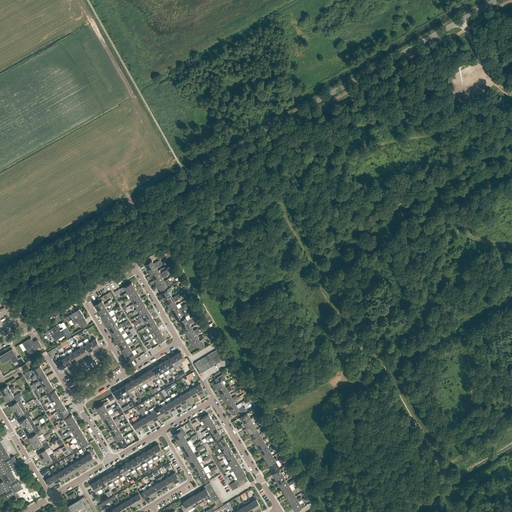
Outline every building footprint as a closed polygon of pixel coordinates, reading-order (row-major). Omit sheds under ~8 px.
[(148,269),(159,263),(161,261),(160,259),(154,263),(152,260),(149,261),(148,259),(142,262),(144,265),(145,264),(148,269)] [(160,265),(159,263),(148,269),(151,274),(158,270),(156,267),(160,265)] [(151,274),(154,280),(165,273),(168,272),(166,269),(160,273),(158,270),(151,274)] [(165,273),(154,280),(157,285),(164,280),(162,278),(169,274),(168,272),(165,273)] [(164,280),(157,285),(161,290),(173,283),(172,280),(170,282),(168,278),(164,280)] [(135,288),(132,282),(124,286),(120,288),(121,290),(125,288),(127,292),(128,292),(135,288)] [(160,293),(163,298),(170,294),(169,291),(172,289),(171,287),(160,293)] [(138,293),(135,288),(128,292),(127,292),(124,294),(125,296),(129,294),(131,297),(131,298),(138,293)] [(142,299),(138,293),(131,298),(131,297),(127,299),(128,301),(132,299),(134,303),(142,299)] [(170,294),(163,298),(167,304),(177,297),(180,295),(179,293),(172,297),(170,294)] [(178,299),(177,297),(167,304),(170,309),(177,304),(175,301),(178,299)] [(145,305),(142,299),(134,303),(130,305),(131,307),(135,305),(137,308),(138,309),(145,305)] [(104,304),(102,300),(94,304),(98,310),(105,306),(109,304),(109,303),(108,302),(104,304)] [(177,304),(170,309),(173,314),(184,308),(187,305),(186,303),(178,307),(177,304)] [(148,310),(145,305),(138,309),(137,308),(134,311),(135,313),(138,310),(141,314),(148,310)] [(108,310),(105,306),(98,310),(101,315),(108,311),(109,312),(112,309),(111,307),(108,310)] [(184,308),(173,314),(176,319),(186,313),(184,310),(185,310),(184,308)] [(79,309),(66,317),(69,321),(71,319),(74,325),(78,322),(80,326),(86,322),(87,322),(79,309)] [(152,316),(148,310),(141,314),(137,316),(139,319),(137,320),(139,323),(140,322),(144,320),(152,316)] [(111,315),(109,312),(108,311),(101,315),(104,321),(112,317),(116,315),(115,313),(111,315)] [(148,326),(155,321),(152,316),(144,320),(140,322),(141,324),(145,322),(147,325),(148,326)] [(179,321),(182,326),(193,319),(195,318),(194,316),(188,320),(186,316),(179,321)] [(114,321),(112,317),(104,321),(108,327),(115,322),(115,323),(119,321),(118,319),(114,321)] [(193,319),(182,326),(185,331),(192,327),(190,324),(197,320),(195,318),(193,319)] [(158,327),(155,321),(148,326),(147,325),(144,327),(145,329),(148,327),(151,331),(158,327)] [(118,326),(115,323),(115,322),(108,327),(111,332),(118,328),(119,329),(119,328),(122,326),(121,324),(118,326)] [(72,336),(67,327),(61,331),(57,325),(52,328),(52,329),(50,330),(53,335),(58,344),(61,342),(58,339),(65,335),(67,338),(72,336)] [(161,333),(158,327),(151,331),(147,333),(148,335),(152,333),(154,336),(154,337),(161,333)] [(194,330),(192,327),(185,331),(188,336),(199,330),(198,328),(194,330)] [(121,332),(119,328),(119,329),(118,328),(111,332),(114,338),(122,334),(126,332),(125,330),(121,332)] [(198,337),(196,334),(200,332),(199,330),(188,336),(191,341),(198,337)] [(122,334),(114,338),(118,343),(125,339),(125,340),(136,333),(134,331),(127,335),(128,335),(124,338),(122,334)] [(158,343),(165,338),(161,333),(154,337),(154,336),(150,339),(151,341),(155,338),(158,343)] [(29,353),(42,345),(38,340),(34,343),(31,337),(22,343),(29,353)] [(100,345),(96,338),(91,341),(89,337),(87,338),(89,342),(90,342),(94,349),(100,345)] [(200,340),(198,337),(191,341),(194,347),(197,345),(198,348),(204,345),(202,342),(205,340),(204,338),(200,340)] [(128,343),(125,340),(125,339),(118,343),(121,349),(128,345),(129,345),(132,343),(131,341),(128,343)] [(90,342),(89,342),(86,344),(84,340),(82,342),(84,345),(84,346),(84,345),(89,352),(94,349),(90,342)] [(84,346),(84,345),(80,348),(78,344),(76,345),(78,349),(79,349),(83,355),(89,352),(84,345),(84,346)] [(131,349),(129,345),(128,345),(121,349),(124,355),(132,350),(132,351),(136,349),(135,347),(131,349)] [(78,349),(75,351),(73,347),(71,348),(73,352),(77,359),(83,355),(79,349),(78,349)] [(21,363),(24,361),(21,356),(18,358),(12,349),(0,355),(0,359),(2,362),(11,357),(14,363),(19,360),(21,363)] [(73,352),(69,354),(67,350),(65,352),(67,355),(67,356),(68,355),(72,362),(77,359),(73,352)] [(135,356),(139,354),(138,352),(134,354),(132,351),(132,350),(124,355),(128,360),(135,356)] [(181,361),(185,358),(181,351),(175,355),(179,362),(181,366),(183,365),(181,361)] [(67,356),(67,355),(64,358),(61,354),(59,355),(62,359),(66,365),(72,362),(68,355),(67,356)] [(175,364),(179,362),(175,355),(169,358),(174,365),(173,365),(175,369),(177,368),(175,364)] [(62,359),(58,361),(56,357),(54,358),(56,362),(57,362),(61,369),(66,365),(62,359)] [(170,368),(173,365),(174,365),(169,358),(164,361),(168,368),(168,369),(170,372),(172,371),(170,368)] [(164,371),(168,369),(168,368),(164,361),(158,365),(162,372),(164,376),(166,375),(164,371)] [(43,371),(40,365),(33,369),(24,374),(27,380),(31,378),(28,374),(34,371),(36,374),(37,375),(43,371)] [(159,374),(162,372),(158,365),(153,368),(157,375),(156,375),(159,379),(161,378),(159,374)] [(153,368),(147,371),(151,378),(151,379),(153,383),(154,382),(156,384),(158,383),(157,380),(159,379),(156,375),(157,375),(153,368)] [(47,376),(43,371),(37,375),(36,374),(31,378),(27,380),(29,382),(37,376),(40,380),(47,376)] [(147,381),(151,379),(151,378),(147,371),(142,375),(146,382),(145,382),(148,386),(150,385),(147,381)] [(214,383),(218,388),(224,384),(222,381),(226,379),(223,374),(218,377),(219,380),(214,383)] [(142,384),(145,382),(146,382),(142,375),(136,378),(140,385),(142,389),(144,388),(142,384)] [(50,382),(47,376),(40,380),(36,382),(37,384),(41,382),(43,386),(50,382)] [(24,383),(21,377),(16,380),(19,386),(24,383)] [(140,385),(136,378),(130,381),(135,389),(134,389),(136,393),(139,391),(136,388),(140,385)] [(131,391),(134,389),(135,389),(130,381),(125,385),(129,392),(131,396),(133,395),(131,391)] [(53,388),(50,382),(43,386),(39,388),(40,390),(44,388),(47,392),(53,388)] [(204,391),(200,383),(196,386),(193,382),(191,383),(194,387),(198,394),(204,391)] [(226,387),(224,384),(218,388),(221,393),(231,387),(230,385),(226,387)] [(9,388),(7,385),(1,389),(4,395),(12,390),(14,389),(15,388),(14,386),(9,388)] [(125,394),(129,392),(125,385),(119,388),(123,395),(123,396),(125,399),(127,398),(125,394)] [(194,387),(190,389),(188,386),(186,387),(188,390),(188,391),(189,390),(193,397),(198,394),(194,387)] [(232,389),(231,387),(221,393),(224,398),(230,394),(229,391),(232,389)] [(120,398),(123,396),(123,395),(119,388),(114,392),(118,398),(117,399),(120,403),(122,402),(120,398)] [(15,391),(14,389),(12,390),(4,395),(7,401),(12,398),(13,400),(20,396),(22,395),(20,392),(14,396),(12,393),(15,391)] [(188,391),(188,390),(184,393),(182,389),(180,390),(182,394),(183,394),(187,401),(193,397),(189,390),(188,391)] [(49,396),(51,400),(52,400),(58,396),(55,390),(48,394),(44,396),(45,398),(49,396)] [(183,394),(182,394),(179,396),(177,392),(175,393),(177,397),(182,404),(187,401),(183,394)] [(232,397),(230,394),(224,398),(227,404),(237,397),(236,395),(232,397)] [(23,405),(20,400),(22,399),(20,396),(13,400),(15,402),(10,405),(13,411),(23,405)] [(62,401),(58,396),(52,400),(51,400),(47,402),(49,404),(52,402),(55,405),(55,406),(62,401)] [(177,397),(173,399),(171,396),(169,397),(171,401),(172,400),(176,408),(182,404),(177,397)] [(238,399),(237,397),(227,404),(230,408),(236,404),(235,402),(238,399)] [(171,401),(168,403),(165,399),(164,400),(166,404),(171,411),(176,408),(172,400),(171,401)] [(97,407),(100,413),(107,409),(107,408),(105,405),(109,402),(108,400),(103,403),(104,403),(97,407)] [(161,407),(165,414),(171,411),(166,404),(162,406),(158,400),(156,401),(160,407),(161,407)] [(65,407),(62,401),(55,406),(55,405),(51,408),(52,410),(56,407),(58,411),(65,407)] [(149,414),(147,416),(146,415),(146,414),(144,412),(145,411),(142,407),(141,408),(138,404),(136,406),(143,418),(144,417),(148,424),(154,421),(150,414),(149,414)] [(233,414),(244,408),(242,406),(238,408),(236,404),(230,408),(233,414)] [(26,410),(23,405),(13,411),(17,417),(21,414),(23,416),(29,412),(28,409),(26,410)] [(111,406),(107,408),(107,409),(100,413),(104,418),(110,414),(108,410),(112,408),(111,406)] [(160,407),(157,409),(154,406),(152,407),(155,411),(159,418),(165,414),(161,407),(160,407)] [(68,413),(65,407),(58,411),(49,416),(50,418),(57,414),(59,418),(61,416),(62,417),(68,413)] [(155,411),(151,413),(149,409),(147,410),(149,414),(150,414),(154,421),(159,418),(155,411)] [(33,421),(30,416),(31,415),(29,412),(23,416),(24,418),(20,421),(23,427),(30,423),(33,421)] [(114,412),(110,414),(104,418),(107,424),(114,420),(114,419),(112,416),(115,414),(114,412)] [(241,417),(244,423),(251,419),(247,413),(241,417)] [(66,420),(68,424),(75,420),(72,414),(65,418),(61,421),(62,423),(66,420)] [(203,421),(205,424),(212,420),(208,414),(202,418),(201,417),(198,419),(200,422),(203,421)] [(143,418),(140,420),(138,416),(136,417),(138,421),(143,428),(148,424),(144,417),(143,418)] [(117,417),(114,419),(114,420),(107,424),(110,430),(117,426),(117,425),(115,421),(119,419),(117,417)] [(138,421),(134,423),(132,419),(130,420),(133,424),(137,431),(143,428),(138,421)] [(252,421),(251,419),(244,423),(247,428),(254,424),(255,423),(253,421),(252,421)] [(78,426),(75,420),(68,424),(64,426),(65,428),(69,426),(71,429),(72,430),(78,426)] [(215,425),(212,420),(205,424),(202,426),(203,428),(206,426),(208,429),(215,425)] [(33,428),(30,423),(23,427),(26,433),(29,431),(30,433),(39,428),(37,425),(33,428)] [(121,423),(117,425),(117,426),(110,430),(113,435),(120,431),(118,427),(122,425),(121,423)] [(257,429),(254,424),(247,428),(250,433),(257,429)] [(218,430),(215,425),(208,429),(204,431),(206,433),(210,431),(211,434),(218,430)] [(82,431),(78,426),(72,430),(71,429),(67,432),(69,434),(72,431),(75,435),(82,431)] [(174,434),(177,440),(184,436),(187,434),(182,426),(177,429),(179,432),(174,434)] [(38,436),(36,433),(41,431),(39,428),(30,433),(32,436),(29,437),(32,443),(44,436),(42,434),(38,436)] [(124,428),(120,431),(113,435),(117,441),(124,437),(123,436),(124,436),(121,433),(125,430),(124,428)] [(260,434),(257,429),(250,433),(253,439),(260,434)] [(218,430),(211,434),(207,437),(209,439),(213,437),(215,440),(221,436),(218,430)] [(85,437),(82,431),(75,435),(71,437),(72,439),(76,437),(78,440),(78,441),(85,437)] [(0,476),(3,480),(0,481),(0,494),(5,491),(6,493),(5,494),(9,502),(17,497),(14,493),(22,487),(18,480),(17,480),(11,470),(19,465),(14,456),(10,458),(6,451),(4,452),(0,445),(0,440),(3,438),(0,433),(0,476)] [(125,438),(129,436),(127,434),(124,436),(123,436),(124,437),(117,441),(120,447),(127,442),(125,438)] [(263,440),(260,434),(253,439),(257,444),(263,440)] [(42,444),(41,441),(45,438),(44,436),(32,443),(36,448),(40,445),(42,448),(48,444),(47,441),(42,444)] [(187,441),(184,436),(177,440),(180,445),(187,441)] [(81,447),(89,442),(85,437),(78,441),(78,440),(74,443),(75,445),(79,442),(81,447)] [(223,437),(214,443),(217,449),(220,447),(227,443),(223,437)] [(266,445),(263,440),(257,444),(260,449),(266,445)] [(190,446),(187,441),(180,445),(184,451),(190,446)] [(230,448),(227,443),(220,447),(223,452),(230,448)] [(47,452),(46,449),(50,447),(48,444),(42,448),(43,450),(38,453),(42,459),(53,452),(52,449),(47,452)] [(158,453),(163,451),(158,444),(153,447),(157,454),(156,455),(159,458),(161,457),(158,453)] [(266,445),(260,449),(263,454),(270,450),(272,449),(270,447),(268,448),(266,445)] [(194,452),(190,446),(184,451),(187,456),(194,452)] [(153,457),(156,455),(157,454),(153,447),(147,450),(151,458),(153,462),(155,461),(153,457)] [(95,459),(91,452),(89,448),(87,449),(89,453),(85,455),(85,456),(89,463),(95,459)] [(230,448),(223,452),(219,455),(220,457),(222,456),(224,459),(226,457),(233,453),(230,448)] [(147,460),(151,458),(147,450),(141,454),(146,461),(145,461),(147,465),(149,464),(147,460)] [(273,456),(270,450),(263,454),(266,460),(273,456)] [(85,455),(83,451),(81,453),(83,457),(80,459),(79,459),(83,466),(89,463),(85,456),(85,455)] [(56,457),(53,454),(54,453),(53,452),(42,459),(45,464),(50,461),(51,464),(58,460),(56,457)] [(194,452),(187,456),(190,461),(197,457),(200,455),(199,453),(195,455),(194,452)] [(236,459),(233,453),(226,457),(229,463),(236,459)] [(142,463),(145,461),(146,461),(141,454),(136,457),(140,464),(140,465),(142,468),(144,467),(142,463)] [(69,465),(68,466),(72,473),(78,469),(74,462),(72,458),(70,455),(67,457),(69,460),(70,460),(72,463),(69,465)] [(80,459),(77,455),(75,456),(78,460),(74,462),(78,469),(83,466),(79,459),(80,459)] [(273,456),(266,460),(269,465),(276,461),(278,460),(276,458),(275,459),(273,456)] [(136,467),(140,465),(140,464),(136,457),(130,460),(135,467),(134,468),(138,474),(140,473),(136,467)] [(200,462),(197,457),(190,461),(193,466),(200,462)] [(236,459),(229,463),(227,464),(229,466),(231,465),(233,468),(239,464),(236,459)] [(130,470),(134,468),(135,467),(130,460),(125,464),(129,471),(128,471),(129,471),(132,478),(134,476),(130,470)] [(68,466),(69,465),(66,461),(64,463),(67,466),(63,469),(67,476),(72,473),(68,466)] [(276,461),(269,465),(272,471),(279,467),(276,461)] [(203,468),(200,462),(193,466),(196,472),(203,468)] [(125,473),(129,471),(128,471),(129,471),(125,464),(119,467),(123,474),(123,475),(127,481),(129,480),(125,473)] [(242,469),(239,464),(233,468),(236,473),(242,469)] [(63,469),(61,465),(59,466),(61,470),(57,472),(61,479),(67,476),(63,469)] [(119,477),(123,475),(123,474),(119,467),(114,470),(118,477),(117,478),(120,482),(122,480),(119,477)] [(57,472),(55,468),(53,469),(55,473),(52,475),(51,476),(55,482),(61,479),(57,472)] [(206,473),(203,468),(196,472),(200,477),(206,473)] [(242,477),(245,475),(246,475),(242,469),(236,473),(233,475),(235,478),(237,476),(239,479),(242,477)] [(273,473),(276,479),(283,475),(284,474),(283,471),(281,472),(280,469),(273,473)] [(114,480),(117,478),(118,477),(114,470),(108,474),(112,481),(114,485),(116,484),(114,480)] [(52,475),(49,471),(48,472),(50,476),(46,479),(50,486),(55,482),(51,476),(52,475)] [(167,472),(169,476),(170,476),(174,483),(180,480),(175,472),(171,475),(169,471),(167,472)] [(209,479),(206,473),(200,477),(203,483),(209,479)] [(108,483),(112,481),(108,474),(102,477),(107,484),(106,484),(106,485),(108,488),(110,487),(108,483)] [(174,483),(170,476),(169,476),(165,478),(163,474),(161,475),(163,479),(164,479),(168,486),(174,483)] [(286,480),(283,475),(276,479),(279,484),(286,480)] [(103,487),(106,485),(106,484),(107,484),(102,477),(97,480),(101,487),(101,488),(103,492),(105,490),(103,487)] [(163,479),(160,481),(158,478),(156,479),(158,482),(158,483),(158,482),(163,490),(168,486),(164,479),(163,479)] [(282,489),(296,481),(295,479),(288,483),(286,480),(279,484),(282,489)] [(97,490),(101,488),(101,487),(97,480),(91,484),(95,491),(97,495),(99,494),(97,490)] [(158,483),(158,482),(154,485),(152,481),(150,482),(152,486),(153,486),(157,493),(163,490),(158,482),(158,483)] [(157,493),(153,486),(152,486),(149,488),(146,484),(144,485),(147,489),(151,496),(157,493)] [(292,491),(289,485),(282,489),(285,495),(292,491)] [(151,496),(147,489),(143,491),(141,487),(139,489),(141,493),(142,492),(146,499),(151,496)] [(211,500),(213,499),(211,496),(209,494),(208,491),(206,488),(200,492),(205,499),(206,498),(211,500)] [(137,494),(134,496),(138,502),(143,499),(137,489),(135,490),(137,494)] [(296,496),(292,491),(285,495),(289,500),(296,496)] [(200,492),(195,495),(199,503),(203,501),(204,503),(206,502),(205,499),(200,492)] [(138,502),(134,496),(131,497),(128,494),(126,495),(132,505),(138,502)] [(132,505),(126,495),(124,496),(126,500),(123,502),(127,509),(132,505)] [(194,506),(199,503),(195,495),(189,498),(194,506)] [(255,499),(251,502),(255,509),(260,506),(256,499),(258,498),(255,495),(253,496),(255,499)] [(81,498),(69,505),(72,511),(90,511),(89,510),(85,503),(87,502),(84,496),(81,498)] [(296,496),(289,500),(292,505),(299,501),(302,499),(301,497),(297,499),(296,496)] [(188,509),(194,506),(189,498),(183,502),(188,509)] [(127,509),(123,502),(120,504),(118,500),(116,501),(122,511),(127,509)] [(121,511),(122,511),(116,501),(114,502),(116,506),(113,508),(115,511),(121,511)] [(301,504),(299,501),(292,505),(295,511),(302,507),(302,508),(305,506),(303,503),(301,504)] [(249,511),(255,509),(251,502),(245,505),(249,511)]
